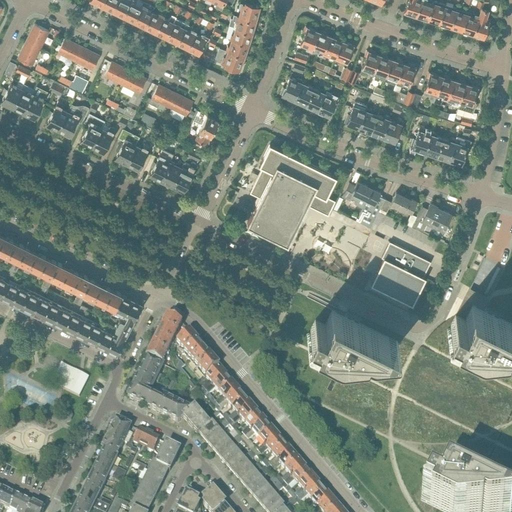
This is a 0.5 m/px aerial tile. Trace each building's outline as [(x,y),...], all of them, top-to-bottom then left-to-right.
[(103,0),(101,5),(106,8),(105,9),(110,11),(111,10),(112,11),(117,0),(103,0)] [(122,15),(123,16),(130,0),(117,0),(112,11),(117,13),(116,14),(121,17),(122,15)] [(130,0),(123,16),(128,18),(127,20),(132,22),(133,21),(141,7),(140,6),(143,2),(137,0),(136,0),(136,1),(133,0),(130,0)] [(415,14),(416,15),(420,0),(408,0),(405,11),(410,12),(410,14),(414,15),(415,14)] [(433,0),(432,0),(420,0),(416,15),(421,16),(422,18),(425,19),(427,18),(428,18),(433,0)] [(438,22),(439,22),(445,4),(433,0),(428,18),(433,20),(433,21),(437,23),(438,22)] [(151,12),(154,7),(143,1),(143,2),(140,6),(141,7),(133,21),(138,24),(138,25),(144,28),(151,12)] [(255,20),(256,20),(258,15),(256,15),(259,6),(245,2),(245,4),(240,3),(238,9),(241,10),(239,16),(255,20)] [(456,8),(445,4),(439,22),(440,22),(440,24),(444,25),(445,24),(450,26),(456,8)] [(456,8),(450,26),(451,26),(452,27),(455,29),(457,28),(462,29),(468,11),(456,8)] [(488,10),(481,8),(479,15),(473,33),(475,34),(475,35),(479,36),(480,35),(483,36),(486,28),(487,27),(488,24),(488,23),(489,18),(486,16),(488,10)] [(479,15),(468,11),(462,29),(463,30),(463,31),(467,32),(468,31),(473,33),(479,15)] [(151,12),(144,28),(149,31),(150,29),(155,32),(162,17),(164,15),(159,12),(157,15),(151,12)] [(160,36),(161,35),(166,37),(175,18),(176,17),(171,14),(167,19),(162,17),(155,32),(156,32),(155,33),(160,36)] [(231,18),(229,25),(229,26),(231,26),(236,28),(253,33),(255,27),(253,26),(255,20),(239,16),(237,15),(234,14),(232,18),(231,18)] [(172,40),(177,42),(186,23),(175,18),(166,37),(167,38),(166,39),(171,41),(172,40)] [(186,23),(177,42),(177,43),(177,44),(182,47),(182,45),(187,48),(196,30),(192,28),(192,26),(186,23)] [(35,24),(26,41),(40,48),(48,30),(35,24)] [(305,32),(300,43),(306,46),(305,49),(311,51),(319,31),(305,26),(303,31),(305,32)] [(232,39),(247,44),(249,39),(251,39),(253,33),(236,28),(234,34),(231,33),(229,38),(232,39)] [(200,36),(195,33),(196,31),(196,30),(187,48),(188,48),(188,49),(193,52),(193,51),(198,53),(207,36),(202,34),(200,36)] [(319,31),(311,51),(312,48),(318,50),(317,53),(322,55),(330,36),(325,34),(326,32),(320,30),(320,32),(319,31)] [(330,36),(322,55),(328,57),(329,55),(334,57),(341,40),(340,40),(341,38),(336,36),(335,38),(330,36)] [(75,60),(82,47),(64,38),(57,52),(75,60)] [(227,44),(226,50),(243,56),(245,50),(247,51),(249,46),(247,45),(247,44),(232,39),(230,45),(227,44)] [(355,46),(341,40),(334,57),(339,62),(340,59),(346,62),(351,50),(353,51),(355,46)] [(31,65),(40,48),(26,41),(17,59),(31,65)] [(82,47),(75,60),(92,69),(99,55),(82,47)] [(226,50),(219,47),(215,60),(226,63),(225,65),(238,70),(241,61),(243,62),(245,57),(243,56),(226,50)] [(366,56),(360,74),(367,76),(369,73),(373,74),(380,55),(374,53),(375,51),(370,49),(369,51),(366,50),(364,55),(366,56)] [(296,53),(294,58),(305,62),(307,55),(297,51),(297,53),(296,53)] [(380,55),(373,74),(379,76),(384,78),(391,59),(386,57),(387,55),(381,53),(381,55),(380,55)] [(391,59),(384,78),(389,80),(388,82),(395,84),(396,82),(403,63),(402,63),(402,61),(397,59),(397,61),(391,59)] [(7,67),(12,70),(16,63),(10,61),(7,67)] [(104,75),(122,83),(128,70),(111,61),(104,75)] [(304,66),(295,63),(293,69),(302,72),(304,66)] [(395,84),(393,89),(399,91),(402,82),(405,83),(409,84),(413,72),(415,73),(416,68),(414,67),(414,65),(408,63),(408,65),(403,63),(396,82),(395,84)] [(19,65),(16,70),(27,76),(30,71),(19,65)] [(348,81),(353,69),(347,67),(346,68),(344,67),(340,78),(348,81)] [(348,81),(354,83),(359,72),(353,69),(348,81)] [(146,78),(128,70),(122,83),(139,92),(146,78)] [(428,77),(423,94),(429,96),(428,100),(433,102),(434,102),(436,96),(437,93),(436,93),(442,76),(428,71),(426,77),(428,77)] [(442,76),(436,93),(437,93),(442,95),(442,98),(447,99),(453,79),(448,78),(449,76),(443,74),(443,76),(442,76)] [(73,81),(71,81),(69,85),(68,86),(82,93),(88,81),(76,75),(73,81)] [(294,99),(303,80),(297,77),(296,80),(290,77),(285,88),(283,87),(280,93),(294,99)] [(1,101),(12,106),(23,84),(18,82),(18,80),(13,78),(7,90),(5,89),(3,94),(4,94),(1,101)] [(453,79),(447,99),(453,101),(452,105),(458,107),(465,83),(464,83),(465,81),(459,79),(459,81),(453,79)] [(54,80),(49,89),(55,92),(59,83),(54,80)] [(299,103),(305,106),(313,87),(307,85),(308,82),(303,80),(294,99),(299,101),(299,103)] [(59,83),(55,92),(60,94),(63,89),(66,91),(68,87),(63,85),(59,83)] [(465,83),(458,107),(473,112),(475,103),(472,102),(475,92),(477,93),(479,87),(465,83)] [(23,84),(12,106),(13,107),(13,108),(18,111),(19,110),(23,112),(34,89),(24,84),(23,84)] [(169,106),(175,93),(158,84),(149,103),(157,107),(159,102),(169,106)] [(34,89),(23,112),(34,117),(38,111),(39,111),(41,107),(40,106),(44,98),(46,99),(50,92),(47,91),(36,85),(34,89)] [(317,110),(326,90),(320,88),(319,90),(313,87),(305,106),(310,109),(311,107),(317,109),(317,110)] [(393,89),(390,98),(410,105),(414,93),(408,90),(407,94),(399,91),(393,89)] [(332,93),(326,90),(317,110),(330,116),(334,107),(332,107),(335,100),(337,101),(340,95),(333,91),(332,93)] [(193,101),(175,93),(169,106),(186,115),(193,101)] [(371,93),(370,98),(381,102),(383,97),(371,93)] [(414,93),(410,105),(416,107),(420,95),(414,93)] [(47,123),(58,129),(66,111),(60,108),(63,102),(58,100),(52,112),(51,111),(48,116),(50,117),(47,123)] [(93,100),(89,108),(94,111),(97,106),(101,108),(102,104),(93,100)] [(358,127),(366,107),(365,110),(359,107),(360,103),(355,101),(350,114),(348,113),(344,122),(358,127)] [(70,104),(66,111),(58,129),(69,134),(72,128),(73,128),(76,124),(74,123),(76,120),(81,122),(82,121),(83,121),(89,109),(87,109),(88,108),(87,107),(86,107),(84,107),(83,107),(81,107),(80,107),(78,107),(77,107),(72,104),(71,105),(70,104)] [(402,107),(394,104),(392,111),(399,113),(402,107)] [(364,131),(370,133),(377,114),(371,112),(372,109),(366,107),(358,127),(359,127),(364,129),(364,131)] [(431,107),(430,112),(436,114),(442,116),(443,111),(437,109),(431,107)] [(218,119),(207,113),(197,108),(187,128),(197,133),(195,138),(206,144),(218,119)] [(121,113),(119,112),(117,116),(121,117),(118,123),(123,125),(128,116),(121,113)] [(382,136),(390,116),(384,114),(383,117),(377,114),(370,133),(376,136),(376,134),(382,136)] [(141,121),(151,127),(154,120),(144,115),(141,121)] [(390,116),(382,136),(396,142),(399,133),(397,132),(402,119),(397,117),(395,121),(389,119),(390,116)] [(103,124),(97,121),(98,119),(92,117),(86,129),(85,128),(83,133),(84,134),(81,140),(92,146),(103,124)] [(462,117),(460,122),(470,125),(472,119),(462,117)] [(109,127),(103,124),(92,146),(103,151),(106,145),(108,145),(110,140),(109,140),(115,128),(110,125),(109,127)] [(424,151),(431,131),(430,134),(424,131),(425,127),(419,125),(415,139),(413,138),(410,147),(424,151)] [(119,151),(115,157),(126,163),(135,145),(140,136),(123,127),(118,137),(124,140),(121,146),(120,145),(117,150),(119,151)] [(153,129),(150,135),(154,137),(152,140),(152,141),(157,143),(162,133),(157,131),(153,129)] [(436,157),(442,138),(436,135),(437,133),(431,131),(424,151),(425,152),(425,151),(430,153),(430,155),(436,157)] [(166,140),(178,146),(179,142),(162,133),(157,143),(157,144),(162,147),(166,140)] [(455,139),(448,160),(463,164),(465,158),(463,157),(466,147),(469,148),(471,141),(456,136),(455,139)] [(442,138),(436,157),(442,159),(443,157),(448,159),(448,160),(455,139),(450,137),(449,140),(442,138)] [(141,148),(135,145),(126,163),(138,168),(141,161),(142,162),(145,157),(143,157),(149,145),(144,142),(141,148)] [(188,146),(179,142),(178,146),(187,150),(188,146)] [(256,204),(247,223),(261,229),(287,242),(289,239),(299,220),(305,207),(306,204),(328,214),(335,200),(326,196),(336,176),(270,144),(262,160),(259,164),(262,166),(264,167),(254,187),(252,187),(250,192),(260,197),(256,204)] [(153,167),(150,174),(161,180),(170,162),(174,154),(163,148),(155,163),(154,162),(152,167),(153,167)] [(189,149),(187,155),(198,160),(201,155),(189,149)] [(170,162),(161,180),(165,182),(165,183),(170,186),(171,184),(172,185),(183,163),(180,167),(175,165),(176,163),(171,160),(170,162)] [(196,165),(191,163),(189,166),(183,163),(172,185),(183,190),(186,184),(188,185),(190,180),(189,179),(194,168),(196,165)] [(358,221),(371,227),(379,210),(380,208),(385,198),(378,195),(380,192),(357,181),(354,185),(349,182),(343,194),(356,201),(354,204),(362,207),(356,220),(358,221)] [(385,198),(380,208),(386,212),(390,203),(405,211),(406,209),(412,211),(417,200),(405,195),(404,196),(396,191),(391,201),(385,198)] [(428,234),(429,232),(424,229),(426,224),(442,231),(451,213),(450,213),(450,214),(436,207),(436,206),(430,203),(427,210),(421,207),(422,205),(422,204),(411,226),(428,234)] [(356,224),(356,225),(368,232),(371,227),(358,221),(356,224)] [(25,246),(0,234),(0,254),(6,257),(5,259),(7,261),(9,256),(18,261),(25,246)] [(426,241),(431,244),(427,252),(432,255),(439,240),(429,235),(426,241)] [(426,268),(430,262),(431,260),(430,260),(430,261),(388,240),(388,241),(389,242),(388,245),(387,245),(381,257),(383,258),(371,284),(412,304),(425,277),(423,276),(427,268),(426,268)] [(42,272),(50,276),(57,262),(25,246),(18,261),(26,265),(24,269),(29,271),(30,269),(38,273),(37,275),(40,276),(42,272)] [(89,278),(57,262),(50,276),(58,281),(56,285),(61,287),(62,285),(70,289),(69,291),(72,292),(74,288),(82,292),(89,278)] [(9,270),(10,270),(15,273),(18,266),(12,263),(9,270)] [(122,294),(89,278),(82,292),(91,296),(89,300),(94,303),(95,301),(103,305),(102,307),(104,308),(106,304),(114,308),(122,294)] [(41,286),(42,286),(47,288),(50,282),(44,279),(41,286)] [(0,296),(20,307),(28,290),(8,280),(0,296)] [(39,296),(28,290),(20,307),(31,312),(39,296)] [(133,320),(141,304),(122,294),(114,308),(113,310),(126,316),(133,320)] [(73,301),(79,304),(83,298),(77,295),(73,301)] [(60,306),(39,296),(31,312),(52,323),(60,306)] [(511,324),(485,311),(477,307),(473,305),(466,319),(466,320),(455,315),(450,327),(451,327),(451,328),(448,329),(447,329),(447,330),(447,331),(447,332),(448,332),(479,347),(480,348),(482,348),(483,348),(506,346),(506,345),(507,345),(507,344),(508,344),(508,343),(510,344),(511,344),(511,324)] [(82,317),(60,306),(52,323),(74,333),(82,317)] [(397,342),(359,322),(338,313),(332,310),(325,324),(326,324),(325,325),(315,320),(310,331),(311,332),(308,333),(307,333),(307,334),(307,335),(307,336),(308,336),(338,352),(340,352),(341,352),(343,352),(365,350),(366,350),(366,349),(367,349),(367,348),(367,347),(370,348),(371,349),(373,349),(374,349),(396,347),(397,346),(398,346),(398,345),(399,345),(399,344),(399,343),(398,343),(398,342),(397,342)] [(124,338),(133,320),(126,316),(124,320),(121,318),(119,319),(115,327),(115,329),(118,330),(117,334),(124,338)] [(166,316),(156,336),(172,344),(182,324),(170,318),(166,316)] [(82,317),(74,333),(95,344),(103,327),(82,317)] [(117,334),(103,327),(95,344),(116,354),(124,338),(117,334)] [(189,331),(176,342),(177,343),(191,359),(204,349),(189,331)] [(156,336),(146,357),(162,364),(172,344),(156,336)] [(204,349),(191,359),(206,377),(218,366),(219,366),(204,349)] [(158,383),(161,376),(159,375),(163,365),(162,364),(146,357),(147,357),(140,371),(147,375),(146,377),(155,381),(158,383)] [(52,383),(64,389),(79,397),(89,378),(82,374),(62,364),(62,365),(55,384),(53,382),(52,383)] [(202,387),(199,390),(202,394),(216,382),(215,381),(220,377),(221,379),(226,375),(218,366),(206,377),(209,381),(202,387)] [(188,377),(188,376),(181,368),(177,372),(179,373),(188,377)] [(140,390),(147,394),(149,394),(155,381),(146,377),(147,375),(140,371),(133,386),(140,390)] [(216,382),(202,394),(205,397),(209,401),(212,398),(209,394),(215,389),(218,392),(231,381),(226,375),(221,379),(220,377),(215,381),(216,382)] [(212,398),(209,401),(214,407),(215,409),(229,397),(228,396),(233,392),(234,394),(239,390),(231,381),(218,392),(222,397),(215,402),(212,398)] [(133,386),(127,397),(135,401),(140,390),(133,386)] [(135,401),(142,405),(147,394),(140,390),(135,401)] [(229,397),(215,409),(218,412),(228,404),(232,408),(245,397),(239,390),(234,394),(233,392),(228,396),(229,397)] [(149,408),(164,415),(167,410),(169,411),(175,400),(161,393),(160,396),(162,397),(161,400),(155,397),(149,408)] [(142,405),(149,408),(155,397),(149,394),(147,394),(142,405)] [(226,413),(222,416),(224,419),(227,422),(228,424),(242,412),(241,411),(246,408),(247,409),(252,405),(245,397),(232,408),(235,412),(229,417),(226,413)] [(183,418),(192,409),(175,400),(169,411),(167,410),(164,415),(178,422),(183,418)] [(242,412),(228,424),(234,430),(235,431),(239,428),(235,424),(241,419),(245,423),(258,412),(252,405),(247,409),(246,408),(241,411),(242,412)] [(193,408),(192,409),(183,418),(196,434),(207,424),(193,408)] [(62,420),(66,421),(70,420),(72,416),(70,412),(67,410),(62,412),(61,415),(62,420)] [(243,435),(240,437),(240,438),(242,439),(255,427),(254,427),(259,423),(260,424),(265,420),(258,412),(245,423),(248,427),(242,433),(243,435)] [(123,441),(131,427),(126,425),(126,423),(122,421),(120,421),(116,419),(109,434),(123,441)] [(255,427),(242,439),(243,440),(247,446),(248,447),(252,444),(249,439),(254,434),(258,438),(271,427),(265,420),(260,424),(259,423),(254,427),(255,427)] [(210,422),(207,424),(196,434),(197,435),(198,434),(199,434),(205,441),(217,430),(210,422)] [(227,422),(222,426),(225,428),(226,427),(231,432),(234,430),(228,424),(227,422)] [(252,444),(248,447),(251,450),(254,453),(255,455),(268,443),(268,442),(272,438),(274,440),(278,436),(271,427),(258,438),(262,442),(256,448),(252,444)] [(150,433),(148,432),(139,428),(133,440),(133,441),(139,444),(137,448),(138,448),(139,449),(141,445),(143,446),(150,433)] [(205,441),(212,449),(224,438),(217,430),(205,441)] [(236,442),(240,438),(240,437),(235,431),(234,430),(231,432),(229,434),(236,442)] [(154,451),(159,440),(160,438),(150,433),(143,446),(145,447),(143,451),(146,452),(147,448),(154,451)] [(116,456),(123,441),(109,434),(102,449),(103,450),(116,456)] [(268,443),(255,455),(256,456),(258,458),(261,455),(268,450),(271,454),(284,443),(278,436),(274,440),(272,438),(268,442),(268,443)] [(231,446),(224,438),(212,449),(218,456),(231,446)] [(127,443),(125,447),(131,450),(130,451),(135,454),(137,450),(132,447),(133,446),(131,445),(127,443)] [(265,459),(261,462),(265,466),(267,469),(268,470),(282,458),(281,457),(285,454),(287,455),(291,451),(284,443),(271,454),(275,458),(269,463),(265,459)] [(170,470),(180,450),(167,444),(157,464),(170,470)] [(218,456),(225,464),(238,454),(231,446),(218,456)] [(116,456),(103,450),(96,464),(110,471),(117,457),(116,456)] [(241,458),(238,454),(225,464),(232,472),(254,453),(251,450),(247,454),(246,454),(241,458)] [(282,458),(268,470),(269,471),(270,472),(272,469),(274,471),(275,470),(281,465),(284,469),(297,458),(291,451),(287,455),(285,454),(281,457),(282,458)] [(239,480),(251,469),(247,464),(252,460),(251,459),(256,456),(255,455),(254,453),(232,472),(239,480)] [(278,474),(274,477),(278,482),(281,485),(295,473),(294,473),(299,469),(300,470),(305,466),(297,458),(284,469),(288,473),(282,478),(278,474)] [(146,466),(135,461),(134,464),(139,467),(145,469),(146,466)] [(170,470),(157,464),(153,462),(149,471),(164,478),(168,470),(169,471),(170,470)] [(103,486),(110,471),(96,464),(89,478),(103,486)] [(260,469),(255,474),(251,469),(239,480),(245,488),(258,477),(263,473),(267,469),(265,466),(260,470),(260,469)] [(295,473),(281,485),(283,487),(284,489),(288,486),(294,481),(298,484),(310,473),(305,466),(300,470),(299,469),(294,473),(295,473)] [(139,478),(144,480),(159,488),(164,478),(149,471),(145,469),(139,467),(138,470),(142,471),(139,478)] [(117,468),(114,473),(123,478),(126,472),(117,468)] [(121,483),(123,478),(114,473),(112,478),(121,483)] [(295,494),(291,497),(292,498),(294,500),(308,489),(307,488),(312,484),(313,486),(318,482),(310,473),(298,484),(301,488),(295,494)] [(511,506),(458,480),(452,477),(446,474),(439,488),(440,489),(440,490),(429,485),(424,496),(425,497),(422,498),(421,498),(421,499),(421,500),(421,501),(422,501),(443,511),(481,511),(482,511),(481,511),(505,511),(510,511),(511,511),(511,510),(511,506)] [(252,496),(265,485),(260,480),(258,477),(245,488),(252,496)] [(96,500),(103,486),(89,478),(82,493),(96,500)] [(154,497),(159,488),(144,480),(140,490),(154,497)] [(308,489),(294,500),(296,503),(301,508),(304,505),(301,501),(307,496),(311,500),(324,489),(318,482),(313,486),(312,484),(307,488),(308,489)] [(252,496),(259,504),(271,493),(276,489),(274,486),(269,490),(265,485),(252,496)] [(210,487),(209,487),(206,489),(206,490),(209,493),(202,499),(205,502),(203,505),(209,511),(214,511),(224,504),(210,487)] [(304,505),(301,508),(304,511),(311,511),(321,504),(320,503),(325,499),(326,501),(331,497),(324,489),(311,500),(314,504),(308,509),(304,505)] [(154,497),(140,490),(135,499),(150,507),(154,497)] [(195,511),(199,505),(196,504),(198,500),(190,496),(192,492),(191,491),(189,490),(188,490),(178,510),(179,510),(182,511),(195,511)] [(16,496),(5,491),(0,501),(0,511),(1,511),(4,507),(10,509),(16,496)] [(98,501),(96,500),(82,493),(78,500),(92,508),(94,509),(101,511),(106,511),(109,506),(98,501)] [(278,501),(271,493),(259,504),(266,511),(278,501)] [(10,509),(8,511),(27,511),(32,504),(16,496),(10,509)] [(111,502),(100,497),(98,501),(109,506),(111,502)] [(321,504),(311,511),(319,511),(320,511),(321,511),(327,511),(337,504),(331,497),(326,501),(325,499),(320,503),(321,504)] [(126,507),(127,503),(116,498),(115,502),(120,505),(126,507)] [(130,509),(133,511),(135,511),(148,511),(147,511),(150,507),(135,499),(130,509)] [(78,500),(72,511),(90,511),(92,508),(78,500)] [(286,511),(292,507),(296,503),(294,500),(289,505),(285,508),(280,511),(286,511)] [(284,507),(278,501),(266,511),(280,511),(285,508),(284,507)] [(116,511),(120,505),(115,502),(109,511),(116,511)]
